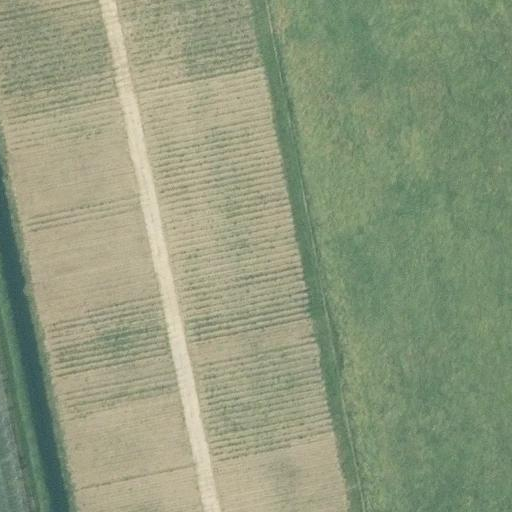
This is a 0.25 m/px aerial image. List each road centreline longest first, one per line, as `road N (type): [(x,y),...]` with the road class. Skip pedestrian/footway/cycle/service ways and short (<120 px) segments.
road 1 (track): [(283,511),(185,41)]
road 2 (track): [(77,511),(1,124)]
